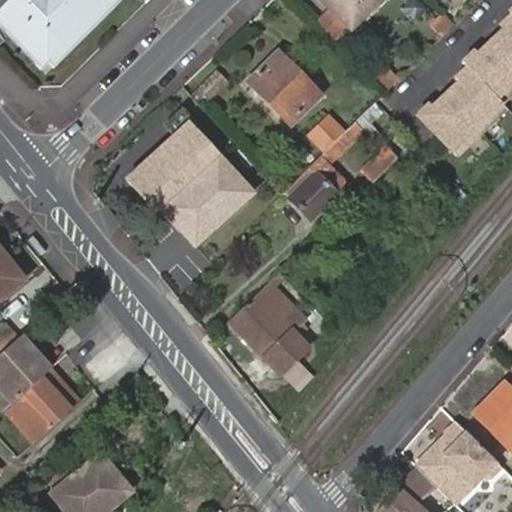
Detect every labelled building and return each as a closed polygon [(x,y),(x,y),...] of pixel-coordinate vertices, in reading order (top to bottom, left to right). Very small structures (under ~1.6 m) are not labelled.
[(48,68),(115,0),(0,0),(0,34),(35,70),(43,62),(48,68)] [(347,19),(352,23),(355,26),(380,0),(328,0),(335,6),(347,19)] [(429,102),(417,115),(457,155),(505,107),(501,102),(511,90),(511,5),(507,11),(510,13),(497,25),(501,28),(476,52),(473,49),(460,62),(465,66),(453,78),(457,81),(432,106),(429,102)] [(337,39),(352,23),(347,19),(335,6),(320,22),(337,39)] [(315,95),(274,54),(249,80),(290,120),(315,95)] [(328,146),(343,132),(327,116),(308,134),(324,150),(328,146)] [(362,124),(357,119),(343,132),(328,146),(333,151),(362,124)] [(150,222),(161,211),(194,247),(254,193),(221,160),(215,165),(185,135),(132,182),(121,194),(150,222)] [(391,156),(385,150),(373,160),(380,167),(391,156)] [(348,181),(321,154),(311,164),(316,170),(338,191),(348,181)] [(313,216),(338,191),(316,170),(291,195),(313,216)] [(46,251),(33,236),(26,241),(39,256),(42,254),(46,251)] [(0,299),(23,281),(0,251),(0,299)] [(301,318),(266,282),(240,308),(227,320),(275,370),(294,353),(281,339),(301,318)] [(4,326),(0,329),(0,353),(2,352),(16,339),(4,326)] [(51,368),(21,334),(16,339),(2,352),(0,353),(0,407),(3,411),(4,410),(50,369),(51,368)] [(294,360),(279,377),(296,393),(312,375),(294,360)] [(4,410),(33,444),(79,403),(50,369),(4,410)] [(473,412),(500,440),(511,451),(511,391),(510,389),(503,382),(473,412)] [(486,476),(497,465),(454,422),(443,433),(444,435),(442,438),(444,442),(439,447),(433,446),(418,462),(454,498),(479,475),(486,476)] [(444,442),(442,438),(433,446),(439,447),(444,442)] [(183,445),(160,469),(199,505),(221,481),(183,445)] [(130,492),(100,455),(91,462),(88,458),(84,461),(82,460),(74,466),(79,472),(71,479),(64,470),(44,486),(52,494),(66,511),(110,511),(120,505),(118,502),(130,492)] [(451,502),(454,498),(418,462),(414,465),(451,502)] [(435,487),(414,465),(393,487),(395,488),(374,511),(423,511),(414,503),(435,487)] [(180,511),(166,502),(159,511),(180,511)]
